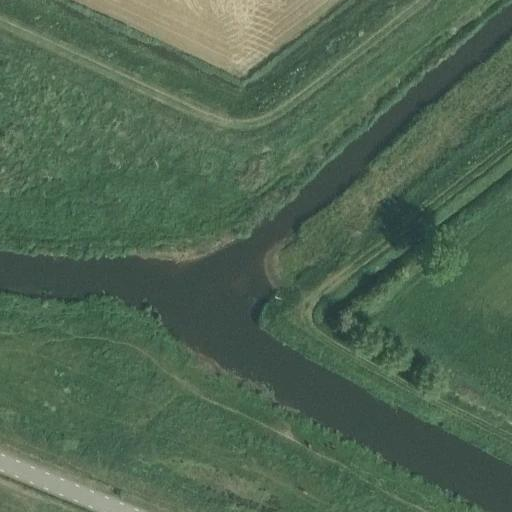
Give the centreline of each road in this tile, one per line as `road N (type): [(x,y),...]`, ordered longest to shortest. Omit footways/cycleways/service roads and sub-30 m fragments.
road 1 (track): [(478,0),(214,209),(155,224),(0,117)]
road 2 (track): [(511,144),(298,305),(292,319),(332,350),(511,449)]
road 3 (unclassified): [(0,463),(119,511)]
